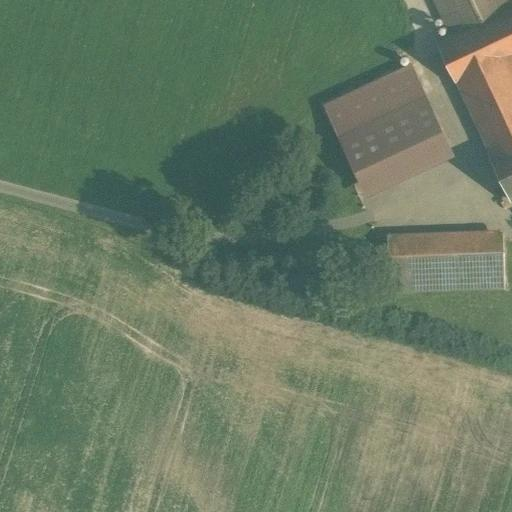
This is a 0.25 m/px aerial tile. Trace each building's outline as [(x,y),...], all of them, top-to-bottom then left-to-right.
[(435,0),(451,32),(510,5),(508,0),(435,0)] [(457,78),(490,149),(511,138),(511,4),(510,5),(451,32),(436,39),(454,79),(457,78)] [(394,71),(323,105),(366,196),(453,155),(411,64),(394,71)] [(511,138),(490,149),(487,150),(510,198),(511,196),(511,138)] [(387,236),(389,291),(504,287),(502,232),(387,236)]
